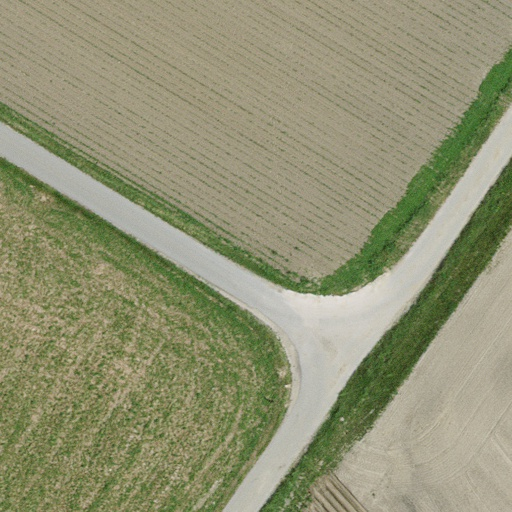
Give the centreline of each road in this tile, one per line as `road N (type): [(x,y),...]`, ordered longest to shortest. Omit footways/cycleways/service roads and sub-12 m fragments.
road 1 (track): [(511,128),(240,511)]
road 2 (track): [(0,145),(350,357)]
